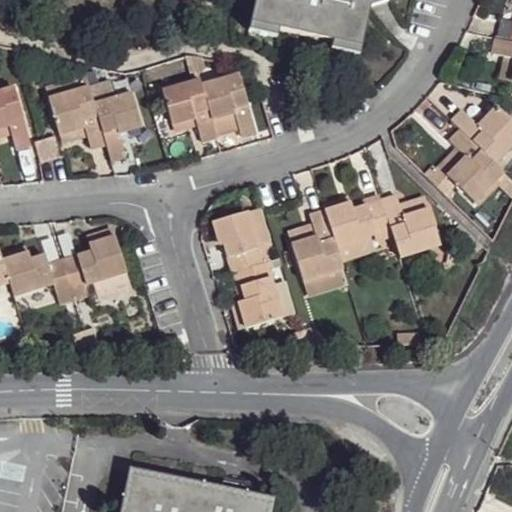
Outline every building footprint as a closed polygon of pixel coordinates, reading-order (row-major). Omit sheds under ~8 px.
[(258,0),(251,33),(278,39),(280,32),(336,44),(333,50),(361,57),(372,10),(391,2),(390,0),(258,0)] [(32,11),(22,9),(18,28),(28,31),(32,11)] [(511,43),(499,41),(495,56),(511,60),(511,43)] [(203,81),(166,92),(176,129),(199,124),(205,146),(220,142),(215,123),(238,118),(245,141),(260,137),(242,77),(205,86),(203,81)] [(15,89),(0,93),(0,133),(12,130),(19,153),(33,151),(15,89)] [(91,89),(51,100),(63,137),(87,131),(94,152),(110,149),(97,105),(91,89)] [(134,95),(97,105),(110,149),(115,165),(130,160),(125,137),(145,130),(134,95)] [(511,151),(511,121),(498,108),(480,126),(464,112),(452,123),(462,132),(498,166),(511,151)] [(498,166),(462,132),(452,143),(466,157),(448,178),(477,206),(506,174),(498,166)] [(34,140),(36,162),(58,159),(55,138),(34,140)] [(398,197),(383,201),(393,233),(402,261),(443,249),(430,211),(405,217),(398,197)] [(352,203),(326,211),(339,249),(393,233),(383,201),(354,209),(352,203)] [(326,211),(311,214),(317,238),(293,245),(304,283),(345,272),(339,249),(326,211)] [(249,215),(213,224),(221,247),(226,246),(233,276),(238,275),(265,265),(249,215)] [(91,246),(119,238),(117,230),(89,239),(91,246)] [(129,276),(119,238),(91,246),(92,252),(49,265),(45,256),(33,259),(31,254),(4,261),(12,287),(17,299),(55,288),(59,297),(129,276)] [(0,290),(12,287),(4,261),(0,252),(0,290)] [(265,265),(238,275),(245,302),(238,304),(247,330),(286,319),(269,265),(265,265)] [(272,511),(275,500),(131,471),(122,511),(272,511)]
